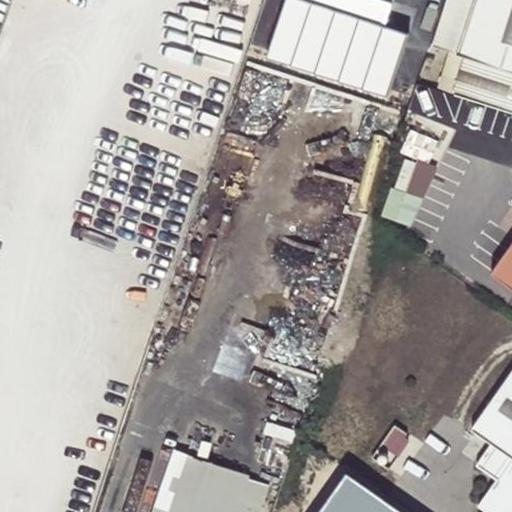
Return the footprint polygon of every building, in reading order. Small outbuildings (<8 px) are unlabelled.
[(469,56),(511,69),(511,0),(476,0),(470,20),(464,38),(459,53),(469,56)] [(464,38),(470,20),(462,18),(457,36),(464,38)] [(459,53),(448,88),(458,91),(469,56),(459,53)] [(511,69),(469,56),(458,91),(511,109),(511,69)] [(410,189),(429,194),(438,161),(419,156),(410,189)] [(511,236),(489,270),(511,286),(511,236)] [(493,475),(478,496),(510,511),(511,511),(511,360),(468,423),(488,437),(472,459),(493,475)] [(247,511),(253,495),(233,488),(238,473),(162,447),(139,511),(247,511)] [(510,511),(478,496),(474,501),(490,511),(510,511)]
